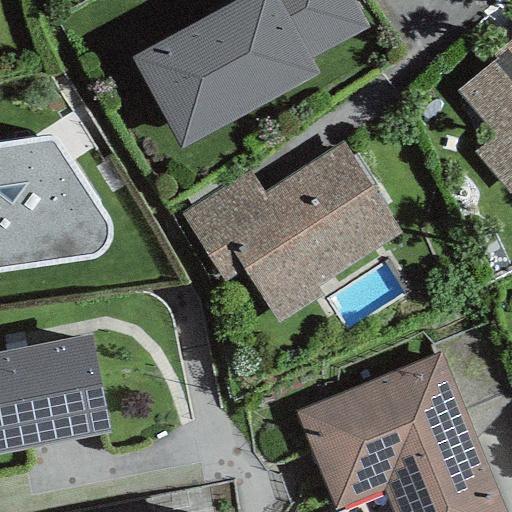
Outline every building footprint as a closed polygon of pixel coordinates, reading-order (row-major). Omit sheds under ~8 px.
[(236,0),(130,57),(180,150),(318,76),(309,60),(276,0),(236,0)] [(276,0),(309,60),(368,28),(352,0),(276,0)] [(511,38),(493,55),(496,58),(457,91),(495,136),(474,154),(508,195),(511,191),(511,38)] [(47,137),(0,143),(0,273),(88,259),(95,257),(101,253),(106,249),(111,240),(112,231),(110,224),(57,141),(54,138),(47,137)] [(249,171),(181,215),(225,284),(244,273),(279,327),(324,298),(317,288),(402,233),(343,140),(262,192),(249,171)] [(91,334),(0,352),(0,453),(110,432),(91,334)] [(504,511),(439,354),(295,413),(335,510),(382,490),(391,511),(504,511)]
